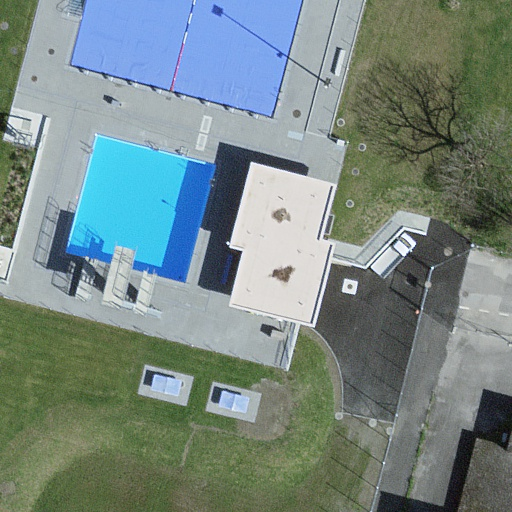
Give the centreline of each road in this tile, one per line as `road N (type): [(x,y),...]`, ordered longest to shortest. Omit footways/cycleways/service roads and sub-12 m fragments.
road 1 (residential): [(344,296),(511,303)]
road 2 (unknown): [(508,302),(454,361),(436,415)]
